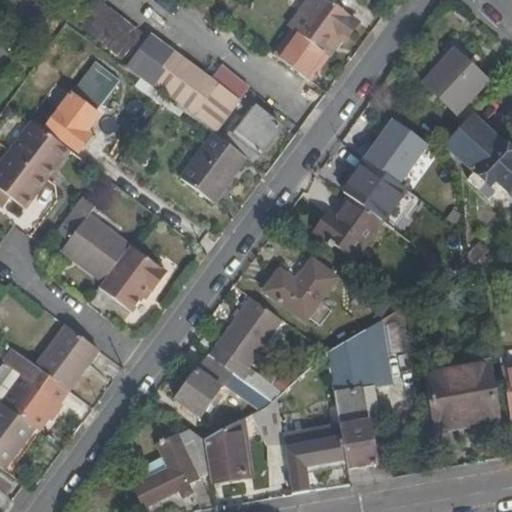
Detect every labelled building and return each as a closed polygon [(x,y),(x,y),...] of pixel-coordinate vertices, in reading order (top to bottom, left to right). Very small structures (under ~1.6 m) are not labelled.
[(328,0),(310,0),(296,18),(333,45),(338,38),(342,40),(357,20),(328,0)] [(275,55),(310,82),(329,57),(325,55),(333,45),(296,18),(289,27),(293,30),(275,55)] [(454,51),(471,68),(480,58),(456,35),(425,69),(431,75),(454,51)] [(338,38),(333,45),(336,47),(342,40),(338,38)] [(215,130),(232,107),(210,91),(214,85),(158,43),(136,71),(215,130)] [(325,55),(329,57),(336,47),(333,45),(325,55)] [(487,82),(471,68),(454,51),(431,75),(423,84),(456,116),(487,82)] [(210,91),(232,107),(236,101),(214,85),(210,91)] [(98,117),(71,96),(46,129),(78,154),(90,138),(85,135),(98,117)] [(257,109),(235,136),(259,156),(281,128),(257,109)] [(472,116),(452,138),(470,153),(461,163),(474,176),(469,181),(489,200),(500,188),(509,195),(511,191),(511,147),(508,144),(505,146),(472,116)] [(69,152),(32,125),(14,149),(51,176),(69,152)] [(222,141),(246,160),(253,164),(259,156),(235,136),(229,132),(222,141)] [(222,141),(214,136),(181,180),(213,205),(246,160),(222,141)] [(0,184),(29,206),(51,176),(14,149),(0,167),(0,184)] [(29,206),(0,184),(0,206),(4,209),(10,200),(25,211),(29,206)] [(114,269),(130,247),(89,217),(95,209),(82,199),(60,229),(114,269)] [(380,221),(349,199),(333,220),(326,214),(313,231),(351,260),(380,221)] [(114,269),(60,229),(56,234),(68,243),(65,247),(81,259),(77,265),(103,284),(114,269)] [(81,259),(65,247),(61,253),(77,265),(81,259)] [(167,276),(130,247),(114,269),(146,293),(149,289),(154,293),(167,276)] [(435,287),(454,276),(432,259),(419,275),(435,287)] [(263,293),(304,323),(336,280),(312,263),(296,285),(279,272),(263,293)] [(130,314),(146,293),(114,269),(103,284),(99,290),(130,314)] [(234,371),(242,377),(283,322),(251,299),(212,354),(234,371)] [(325,354),(342,440),(347,466),(347,470),(387,463),(373,386),(389,383),(378,323),(325,354)] [(98,350),(65,327),(36,367),(68,391),(98,350)] [(49,420),(70,392),(68,391),(36,367),(14,350),(5,364),(7,365),(0,374),(0,403),(2,405),(36,431),(46,418),(49,420)] [(200,419),(234,371),(212,354),(211,354),(197,373),(176,401),(191,412),(195,415),(200,419)] [(499,419),(489,365),(453,371),(451,360),(425,365),(437,430),(499,419)] [(511,367),(503,369),(511,417),(511,367)] [(281,430),(276,399),(274,401),(266,409),(249,418),(260,440),(281,430)] [(2,405),(0,408),(0,466),(6,471),(36,431),(2,405)] [(36,431),(39,433),(49,420),(46,418),(36,431)] [(243,436),(237,424),(219,435),(205,443),(210,475),(211,483),(246,477),(239,437),(243,436)] [(194,435),(190,432),(158,447),(164,459),(171,472),(150,482),(137,488),(145,506),(210,475),(205,443),(194,435)] [(342,440),(284,449),(293,495),(309,493),(306,473),(347,466),(342,440)] [(144,469),(150,482),(171,472),(164,459),(144,469)] [(347,470),(350,486),(390,479),(387,463),(347,470)]
